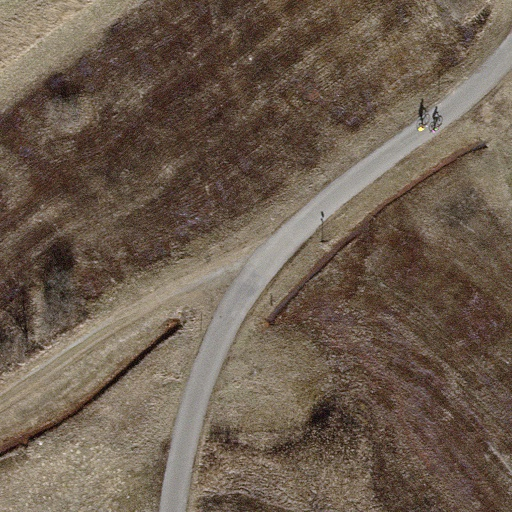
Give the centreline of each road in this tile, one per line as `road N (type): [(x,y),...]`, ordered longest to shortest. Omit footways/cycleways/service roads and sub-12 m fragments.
road 1 (track): [(174,511),(211,354),(255,275),(511,49)]
road 2 (track): [(0,406),(130,314),(255,275)]
